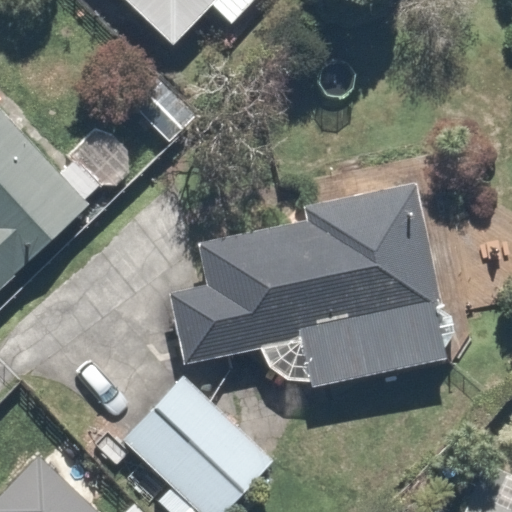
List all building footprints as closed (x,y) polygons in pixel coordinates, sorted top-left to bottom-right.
[(106,0),(178,64),(235,0),(106,0)] [(0,301),(93,210),(0,127),(0,301)] [(444,383),(414,190),(300,208),(305,238),(198,254),(204,294),(165,300),(177,380),(255,368),(261,411),(444,383)] [(172,391),(113,459),(175,511),(233,511),(268,472),(172,391)] [(0,511),(69,511),(26,468),(0,493),(0,511)] [(511,511),(511,506),(461,484),(448,511),(511,511)]
